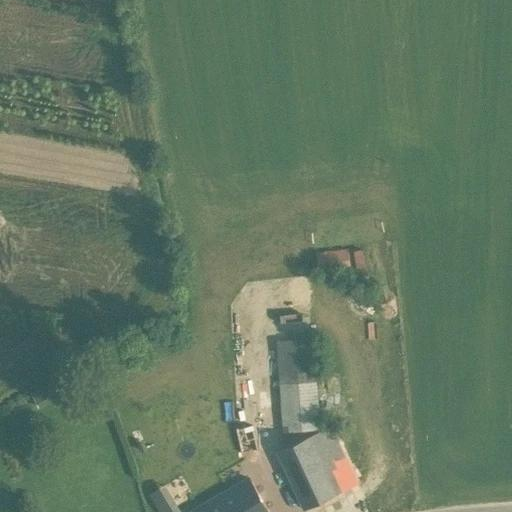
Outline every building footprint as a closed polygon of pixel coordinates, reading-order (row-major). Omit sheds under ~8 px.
[(351,271),(349,248),(317,251),(317,252),(316,252),(319,274),(351,271)] [(315,337),(277,340),(284,432),(321,430),(315,337)] [(230,427),(239,453),(259,447),(251,420),(230,427)] [(321,432),(281,451),(278,453),(303,508),(360,482),(334,426),(321,432)] [(267,511),(249,479),(193,511),(267,511)]
